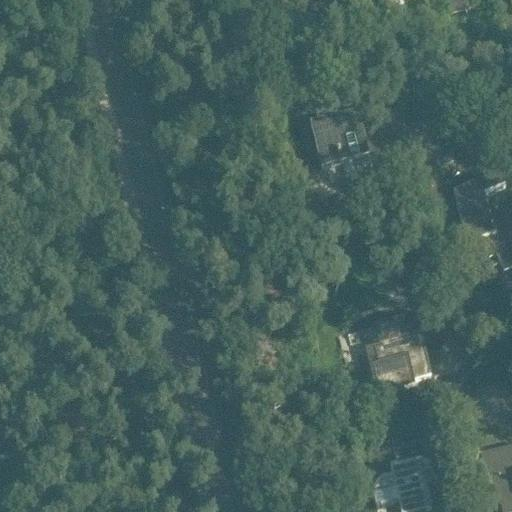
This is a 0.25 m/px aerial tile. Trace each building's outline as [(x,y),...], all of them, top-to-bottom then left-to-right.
[(387,0),(391,12),(404,9),(401,0),(387,0)] [(449,18),(467,13),(463,0),(447,0),(444,1),(449,18)] [(387,79),(372,83),(380,111),(396,117),(397,117),(406,115),(401,95),(392,98),(387,79)] [(363,133),(358,113),(310,125),(322,171),(343,166),(340,155),(356,151),(359,162),(356,163),(362,191),(392,184),(378,129),(363,133)] [(500,177),(454,197),(459,208),(457,209),(461,219),(459,219),(463,228),(461,229),(465,239),(464,239),(468,249),(466,249),(467,250),(485,242),(489,241),(500,268),(511,263),(511,218),(492,227),(489,219),(490,218),(486,209),(487,208),(483,199),(505,189),(500,177)] [(417,195),(421,211),(444,201),(438,186),(417,195)] [(377,398),(404,392),(403,386),(431,380),(417,319),(376,329),(380,347),(366,350),(377,398)] [(395,471),(394,467),(397,466),(391,440),(365,446),(375,492),(374,496),(375,500),(373,500),(375,511),(449,511),(450,511),(452,510),(445,480),(443,481),(440,469),(431,471),(431,470),(431,469),(430,468),(429,467),(428,467),(427,467),(426,467),(424,467),(423,465),(395,471)] [(503,452),(480,457),(482,462),(487,481),(488,488),(496,486),(501,511),(508,511),(511,511),(511,449),(508,451),(509,454),(504,456),(503,452)]
